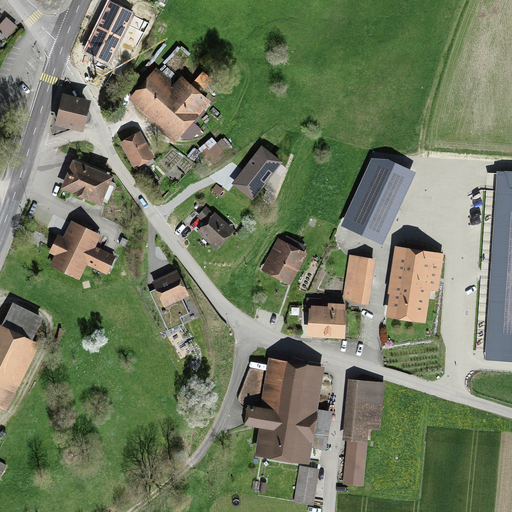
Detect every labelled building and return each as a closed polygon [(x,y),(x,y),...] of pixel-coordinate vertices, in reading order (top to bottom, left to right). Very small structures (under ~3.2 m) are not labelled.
[(131,14),(111,4),(88,52),(108,61),(131,14)] [(6,20),(0,27),(0,34),(2,36),(7,40),(17,30),(6,20)] [(174,85),(157,69),(129,99),(174,141),(208,105),(180,79),(174,85)] [(86,102),(59,97),(53,127),(80,132),(86,102)] [(140,134),(119,144),(132,171),(153,161),(140,134)] [(225,158),(213,143),(200,153),(212,168),(225,158)] [(249,175),(239,187),(252,197),(273,170),(269,166),(275,158),(262,148),(244,171),(249,175)] [(388,159),(372,159),(341,226),(383,246),(417,172),(388,159)] [(111,178),(71,162),(59,191),(99,208),(111,178)] [(511,171),(497,171),(485,360),(511,361),(511,171)] [(211,216),(205,210),(197,218),(203,224),(211,216)] [(233,234),(214,215),(197,232),(216,251),(233,234)] [(102,236),(71,222),(63,239),(58,237),(49,256),(54,258),(49,270),(80,284),(87,269),(106,278),(116,259),(96,249),(102,236)] [(306,255),(279,240),(261,272),(287,287),(306,255)] [(444,254),(395,246),(387,294),(390,294),(386,317),(426,323),(431,290),(438,292),(444,254)] [(376,259),(350,255),(343,299),(351,300),(350,302),(368,305),(376,259)] [(174,274),(150,285),(163,312),(187,301),(174,274)] [(311,309),(308,308),(307,337),(345,339),(347,310),(345,310),(345,304),(328,303),(328,306),(311,306),(311,309)] [(0,399),(39,317),(14,305),(1,332),(0,331),(0,399)] [(261,397),(267,361),(254,360),(240,394),(241,399),(243,402),(248,404),(253,403),(256,400),(261,397)] [(322,369),(267,361),(261,397),(259,411),(246,409),(243,428),(259,430),(255,459),(308,466),(322,369)] [(348,443),(368,444),(368,432),(383,433),(386,383),(347,381),(343,443),(348,443)] [(368,444),(348,443),(345,488),(365,490),(368,444)] [(0,458),(0,478),(8,464),(0,458)] [(320,472),(299,469),(293,506),(313,509),(320,472)]
